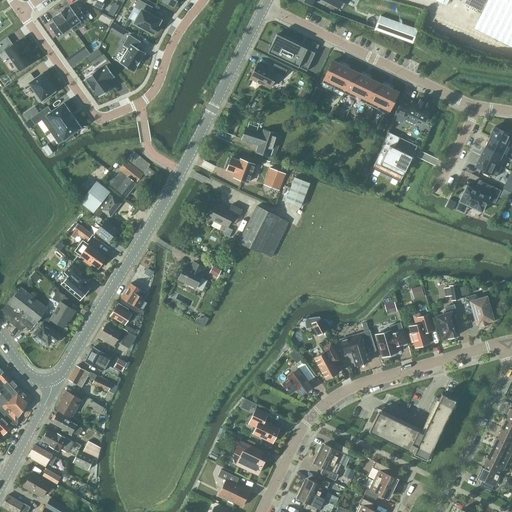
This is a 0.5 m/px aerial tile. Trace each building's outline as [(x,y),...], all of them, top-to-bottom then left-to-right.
[(86,0),(85,2),(101,10),(104,5),(95,0),(86,0)] [(157,27),(157,26),(160,20),(148,14),(152,7),(138,0),(137,0),(134,7),(141,11),(134,23),(154,34),(157,27)] [(487,0),(456,0),(482,13),(487,0)] [(511,0),(487,0),(482,13),(481,13),(474,28),(511,47),(511,0)] [(64,9),(60,12),(74,31),(88,21),(77,6),(72,9),(70,6),(65,9),(64,9)] [(113,16),(116,11),(110,8),(108,13),(113,16)] [(54,22),(49,26),(57,38),(71,28),(74,32),(74,31),(60,12),(56,15),(51,19),(54,22)] [(376,29),(376,27),(380,16),(368,12),(363,25),(376,29)] [(380,16),(375,30),(413,43),(418,30),(380,16)] [(129,49),(120,63),(133,72),(137,65),(138,65),(141,60),(145,53),(136,48),(140,42),(129,35),(123,45),(129,49)] [(307,71),(315,53),(276,35),(271,45),(267,53),(276,57),(307,71)] [(22,48),(18,41),(13,45),(7,37),(0,42),(0,54),(0,55),(5,51),(19,70),(32,61),(27,55),(28,54),(23,47),(22,48)] [(310,41),(308,44),(317,49),(319,45),(310,41)] [(332,61),(322,83),(333,88),(345,64),(342,63),(341,65),(338,64),(332,61)] [(272,70),(257,63),(251,78),(271,87),(278,73),(285,76),(288,70),(275,64),(272,70)] [(344,93),(354,72),(346,68),(348,65),(345,64),(333,88),(344,93)] [(94,90),(99,97),(111,88),(106,82),(114,77),(106,66),(99,72),(97,70),(86,78),(88,81),(86,82),(93,91),(94,90)] [(354,72),(344,93),(355,99),(366,74),(364,73),(363,75),(354,72)] [(30,74),(20,81),(24,87),(29,84),(41,101),(43,100),(44,101),(51,97),(50,95),(55,91),(42,74),(34,79),(30,74)] [(369,76),(366,74),(355,99),(366,104),(376,82),(368,78),(369,76)] [(384,86),(376,82),(366,104),(376,109),(388,85),(385,83),(384,86)] [(391,86),(388,85),(376,109),(388,114),(398,93),(393,90),(390,88),(391,86)] [(402,123),(407,113),(418,118),(417,120),(425,124),(429,116),(427,115),(431,107),(425,104),(426,103),(420,100),(417,106),(411,104),(409,106),(401,102),(393,119),(402,123)] [(48,107),(31,118),(35,124),(42,119),(58,143),(65,139),(71,135),(80,128),(80,129),(81,128),(80,127),(74,119),(75,119),(74,118),(70,113),(70,112),(64,104),(63,103),(63,104),(51,112),(48,107)] [(30,118),(26,112),(23,115),(22,115),(26,121),(30,118)] [(270,157),(275,144),(279,134),(263,128),(261,132),(247,127),(242,141),(257,146),(254,153),(270,158),(270,157)] [(495,127),(494,128),(490,137),(511,147),(511,144),(511,135),(511,132),(511,130),(505,129),(504,131),(495,127)] [(412,156),(395,148),(400,138),(388,132),(381,147),(382,147),(375,164),(403,177),(412,156)] [(511,148),(511,147),(490,137),(485,147),(506,157),(502,154),(506,145),(511,148)] [(279,145),(275,144),(270,157),(274,158),(279,145)] [(506,157),(485,147),(480,156),(501,167),(506,157)] [(118,172),(120,173),(109,186),(126,199),(136,186),(144,192),(153,173),(149,169),(151,167),(133,153),(118,172)] [(501,167),(480,156),(475,167),(492,175),(497,165),(501,167)] [(238,161),(230,159),(229,161),(227,160),(224,169),(226,170),(226,172),(234,174),(233,178),(247,183),(254,165),(239,160),(238,161)] [(279,192),(285,176),(270,170),(264,187),(279,192)] [(300,208),(309,185),(294,179),(285,203),(300,208)] [(459,201),(482,212),(488,199),(495,202),(500,191),(479,181),(481,182),(477,191),(466,186),(459,201)] [(81,205),(97,217),(99,218),(103,213),(110,218),(122,204),(114,198),(113,199),(108,196),(110,193),(97,183),(81,205)] [(502,191),(499,197),(504,200),(507,194),(502,191)] [(446,206),(450,209),(454,202),(450,199),(446,206)] [(228,230),(231,224),(235,226),(243,212),(231,205),(228,211),(215,204),(207,219),(228,230)] [(260,252),(278,217),(257,207),(238,243),(260,254),(260,252)] [(278,217),(260,252),(271,258),(289,222),(278,217)] [(106,219),(95,233),(108,242),(118,229),(106,219)] [(77,224),(69,235),(75,239),(78,235),(87,242),(93,235),(78,223),(77,224)] [(98,271),(106,259),(88,246),(80,257),(85,260),(83,263),(91,269),(92,267),(98,271)] [(68,276),(61,284),(79,300),(80,299),(83,298),(84,297),(86,295),(86,293),(90,288),(86,284),(90,279),(85,275),(72,263),(64,272),(68,276)] [(202,277),(201,276),(205,270),(193,263),(189,270),(184,267),(177,280),(195,290),(202,277)] [(210,271),(209,274),(217,278),(221,270),(219,269),(213,266),(210,271)] [(149,269),(146,274),(151,277),(154,272),(149,269)] [(144,311),(138,308),(142,302),(142,301),(147,294),(130,284),(126,290),(125,290),(121,297),(122,297),(121,299),(119,304),(129,310),(136,314),(142,317),(144,311)] [(449,286),(451,300),(459,299),(457,285),(449,286)] [(421,286),(415,288),(418,297),(424,296),(421,286)] [(21,289),(0,314),(0,315),(21,333),(25,328),(30,332),(33,328),(36,331),(31,336),(39,342),(40,341),(48,347),(51,343),(53,344),(54,343),(55,344),(60,338),(58,336),(58,335),(42,323),(41,324),(38,322),(48,310),(21,289)] [(59,303),(49,320),(63,328),(69,317),(70,318),(75,310),(68,306),(71,300),(65,297),(65,296),(57,291),(52,299),(59,303)] [(496,312),(495,310),(495,309),(494,307),(493,304),(492,302),(490,299),(488,300),(486,296),(477,299),(475,294),(463,298),(464,303),(470,302),(477,325),(478,325),(479,327),(488,324),(488,322),(493,320),(491,314),(496,312)] [(394,302),(388,304),(391,313),(396,311),(394,302)] [(129,310),(119,304),(118,303),(110,316),(125,325),(122,329),(127,331),(134,335),(136,331),(125,325),(132,314),(128,311),(129,310)] [(445,308),(447,314),(437,317),(443,338),(448,337),(449,338),(458,335),(452,315),(457,314),(454,305),(445,308)] [(409,326),(411,334),(409,334),(412,342),(413,342),(415,348),(430,343),(427,332),(433,330),(429,314),(417,318),(419,324),(409,326)] [(327,331),(319,317),(309,318),(318,335),(327,331)] [(106,324),(99,336),(107,341),(106,342),(113,346),(118,338),(122,341),(131,346),(136,337),(134,335),(127,331),(125,335),(106,324)] [(380,333),(375,335),(382,357),(398,352),(396,347),(406,344),(402,329),(397,331),(395,324),(389,326),(390,330),(387,331),(385,330),(381,331),(380,333)] [(364,332),(340,340),(345,355),(351,353),(355,365),(370,361),(368,352),(375,350),(369,331),(367,326),(363,327),(364,332)] [(320,348),(323,352),(313,358),(325,380),(339,373),(334,364),(340,361),(330,343),(320,348)] [(295,362),(301,359),(295,347),(289,350),(295,362)] [(93,348),(85,363),(103,372),(111,357),(93,348)] [(118,359),(113,367),(121,372),(126,363),(118,359)] [(287,377),(289,379),(283,384),(290,394),(296,390),(300,396),(312,387),(308,381),(314,377),(304,362),(297,367),(298,369),(287,377)] [(76,366),(68,380),(82,388),(88,377),(94,380),(92,384),(109,391),(113,383),(90,373),(89,373),(76,366)] [(0,411),(2,414),(5,411),(15,421),(28,400),(28,398),(8,377),(3,372),(2,372),(0,369),(0,411)] [(81,400),(66,391),(56,409),(71,417),(81,400)] [(423,433),(378,412),(369,432),(409,451),(410,450),(414,452),(413,453),(426,460),(455,400),(442,394),(423,433)] [(88,407),(100,414),(104,408),(92,401),(88,407)] [(256,409),(250,421),(257,425),(253,434),(255,434),(254,436),(259,438),(259,437),(272,443),(279,429),(264,421),(268,414),(256,409)] [(69,421),(71,418),(59,411),(52,422),(63,428),(62,430),(71,435),(72,433),(78,436),(82,428),(69,421)] [(10,427),(0,417),(0,416),(0,432),(2,435),(10,427)] [(500,428),(511,433),(511,421),(505,419),(502,425),(503,425),(502,429),(500,428)] [(496,438),(511,445),(511,433),(500,428),(497,434),(499,435),(497,438),(496,438)] [(48,430),(42,440),(50,445),(49,447),(58,451),(60,448),(67,452),(73,441),(65,437),(57,432),(56,434),(48,430)] [(491,447),(491,448),(509,457),(511,450),(511,445),(496,438),(493,444),(494,445),(492,448),(491,447)] [(88,441),(82,452),(94,458),(97,460),(100,448),(88,441)] [(235,452),(234,454),(234,457),(234,460),(235,463),(237,464),(257,474),(264,461),(258,458),(261,452),(263,453),(263,452),(240,441),(235,452)] [(321,446),(317,453),(341,464),(346,455),(347,456),(350,449),(335,442),(333,448),(324,444),(323,447),(321,446)] [(34,445),(28,456),(36,461),(45,467),(47,463),(52,466),(56,457),(34,445)] [(486,457),(504,466),(509,457),(491,448),(488,454),(489,454),(488,458),(486,457)] [(78,450),(72,463),(88,470),(94,458),(82,452),(78,450)] [(323,468),(320,473),(335,481),(338,474),(336,474),(341,464),(317,453),(314,460),(316,461),(315,464),(323,468)] [(481,467),(500,476),(504,466),(486,457),(483,463),(485,464),(483,468),(481,467)] [(388,474),(390,469),(375,461),(372,468),(379,471),(374,480),(393,489),(396,482),(394,481),(396,478),(388,474)] [(351,478),(354,469),(347,466),(344,476),(351,478)] [(500,476),(481,467),(477,477),(482,480),(480,486),(491,491),(494,485),(495,486),(500,476)] [(239,478),(221,469),(218,476),(226,480),(219,495),(242,506),(249,491),(236,484),(239,478)] [(61,478),(57,476),(47,470),(43,477),(53,482),(57,485),(61,478)] [(24,487),(42,498),(50,484),(32,473),(24,487)] [(304,481),(301,488),(324,499),(321,497),(325,488),(327,489),(330,483),(318,477),(316,483),(308,479),(306,482),(304,481)] [(370,490),(367,488),(364,494),(375,500),(378,494),(386,498),(388,495),(390,496),(393,489),(374,480),(370,490)] [(334,489),(341,493),(344,486),(337,483),(334,489)] [(306,503),(303,508),(310,511),(315,511),(318,508),(319,509),(324,499),(301,488),(297,495),(300,496),(298,499),(306,503)] [(23,504),(8,495),(1,506),(11,511),(27,511),(30,507),(23,503),(23,504)] [(376,511),(371,509),(374,504),(362,498),(359,504),(362,506),(358,511),(376,511)] [(42,511),(70,511),(71,511),(50,499),(42,511)]
